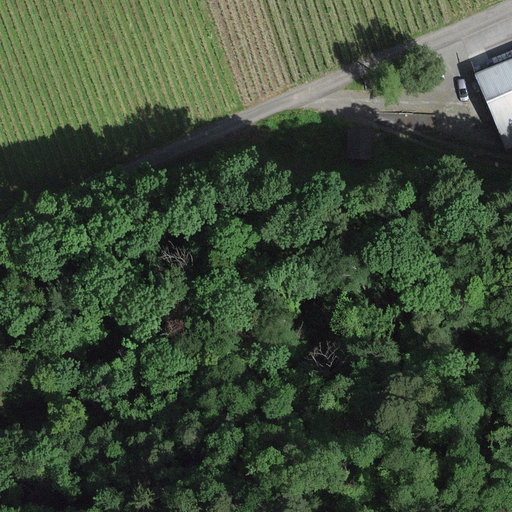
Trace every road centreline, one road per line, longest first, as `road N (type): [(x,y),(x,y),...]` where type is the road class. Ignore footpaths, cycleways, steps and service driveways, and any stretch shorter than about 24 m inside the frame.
road 1 (unclassified): [(114,189),(511,7)]
road 2 (track): [(312,98),(447,148),(511,159)]
road 3 (unclassified): [(114,189),(0,229)]
